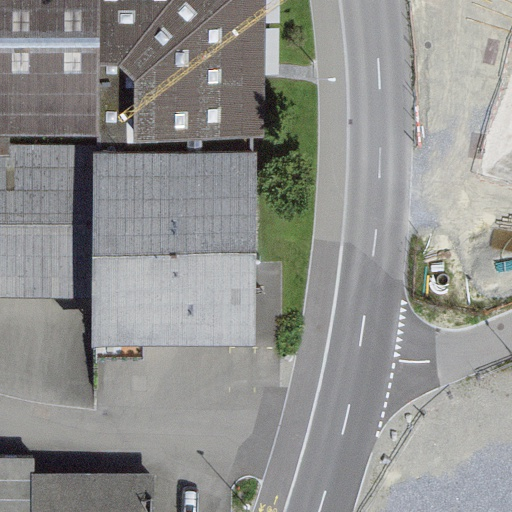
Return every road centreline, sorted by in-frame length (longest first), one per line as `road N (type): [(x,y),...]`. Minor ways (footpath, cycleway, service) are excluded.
road 1 (unclassified): [(362,356),(383,122),(374,0)]
road 2 (unclassified): [(322,511),(362,356)]
road 3 (residential): [(362,356),(404,364),(511,336)]
